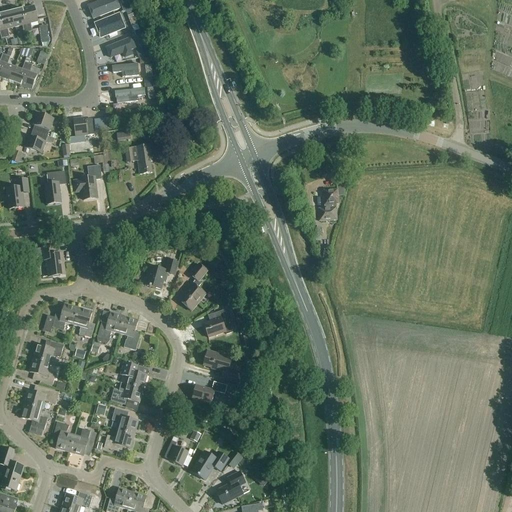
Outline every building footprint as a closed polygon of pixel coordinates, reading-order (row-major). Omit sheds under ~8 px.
[(116,0),(99,0),(88,4),(93,18),(120,7),(116,0)] [(38,23),(34,7),(22,10),(28,33),(32,32),(30,25),(38,23)] [(131,9),(120,13),(122,18),(133,14),(131,9)] [(22,10),(11,13),(15,28),(22,27),(24,34),(28,33),(22,10)] [(15,28),(11,13),(0,15),(0,18),(5,39),(9,38),(7,30),(15,28)] [(120,14),(96,24),(101,37),(125,28),(120,14)] [(133,14),(127,16),(132,27),(137,24),(133,14)] [(41,25),(43,39),(51,38),(49,23),(41,25)] [(136,53),(138,59),(151,57),(146,45),(141,35),(136,37),(140,48),(141,51),(136,53)] [(132,36),(106,46),(111,58),(123,53),(125,59),(134,55),(132,50),(136,48),(132,36)] [(9,49),(6,56),(10,58),(14,50),(9,49)] [(6,56),(0,73),(0,79),(9,83),(14,68),(7,65),(10,58),(6,56)] [(113,64),(113,72),(122,72),(123,78),(140,77),(139,62),(113,64)] [(14,68),(9,83),(20,87),(28,64),(24,63),(22,71),(14,68)] [(28,64),(20,87),(32,91),(37,76),(30,73),(32,66),(28,64)] [(144,87),(115,90),(116,104),(138,102),(138,94),(144,94),(144,87)] [(49,132),(54,120),(37,114),(34,122),(33,122),(32,126),(34,127),(33,132),(48,137),(48,135),(49,132)] [(82,119),(73,120),(67,121),(67,127),(74,126),(75,138),(88,137),(88,136),(94,136),(92,120),(86,121),(86,118),(82,119)] [(95,131),(107,129),(106,119),(94,121),(95,131)] [(27,141),(25,149),(41,155),(45,144),(47,145),(48,144),(53,145),(55,140),(54,140),(54,139),(48,137),(33,132),(30,138),(28,137),(27,141)] [(117,134),(118,142),(131,141),(129,133),(117,134)] [(100,135),(90,137),(92,146),(102,144),(100,135)] [(63,157),(70,156),(69,146),(62,147),(63,157)] [(139,176),(152,174),(150,163),(153,163),(150,147),(127,151),(129,164),(137,163),(139,176)] [(11,162),(18,165),(22,155),(14,152),(11,162)] [(101,157),(94,158),(95,165),(102,164),(101,157)] [(89,179),(81,180),(81,182),(74,182),(75,193),(82,192),(83,201),(97,200),(95,182),(102,181),(100,167),(88,168),(89,179)] [(47,206),(61,204),(59,187),(66,186),(64,173),(47,175),(48,185),(45,185),(47,206)] [(9,210),(24,209),(22,195),(29,194),(28,180),(16,181),(17,189),(7,190),(9,210)] [(324,192),(325,210),(318,210),(319,222),(337,221),(336,205),(338,205),(337,191),(324,192)] [(321,237),(320,228),(313,228),(313,237),(321,237)] [(63,263),(62,255),(56,255),(55,247),(43,249),(44,262),(47,261),(48,278),(63,276),(62,263),(63,263)] [(145,286),(161,291),(164,279),(166,279),(168,274),(175,276),(178,264),(168,261),(165,272),(150,267),(145,286)] [(178,301),(191,312),(205,295),(198,289),(201,285),(199,283),(207,273),(198,265),(189,277),(195,282),(193,285),(192,284),(178,301)] [(227,310),(231,321),(239,319),(235,307),(234,308),(233,303),(226,305),(227,310)] [(64,328),(65,324),(74,327),(78,309),(65,305),(61,317),(55,315),(54,319),(47,317),(43,332),(50,335),(52,329),(64,332),(65,329),(64,328)] [(92,313),(78,309),(74,327),(82,329),(81,333),(80,333),(79,337),(91,340),(95,326),(89,325),(92,313)] [(214,321),(203,325),(208,339),(225,333),(226,336),(232,334),(224,311),(212,315),(214,321)] [(102,324),(98,337),(97,337),(98,342),(107,345),(109,341),(109,340),(110,341),(111,338),(110,337),(111,333),(119,335),(124,318),(110,314),(107,325),(102,324)] [(124,318),(119,335),(128,338),(127,342),(126,342),(124,349),(136,352),(141,335),(135,333),(138,322),(124,318)] [(48,349),(37,346),(33,359),(50,364),(52,356),(57,357),(57,358),(60,359),(63,347),(50,343),(48,349)] [(77,350),(74,358),(83,360),(86,353),(77,350)] [(207,352),(203,367),(215,370),(215,371),(223,373),(221,380),(234,384),(238,372),(228,370),(231,359),(207,352)] [(138,354),(136,363),(145,365),(147,357),(138,354)] [(246,364),(253,366),(255,360),(248,358),(246,364)] [(50,364),(33,359),(29,373),(33,374),(32,380),(39,382),(52,386),(56,374),(52,373),(52,374),(48,373),(50,364)] [(83,372),(85,364),(78,362),(76,371),(83,372)] [(143,390),(147,377),(136,373),(137,368),(124,364),(120,376),(124,377),(128,378),(126,385),(143,390)] [(87,383),(94,384),(96,378),(89,376),(87,383)] [(195,387),(192,400),(212,405),(215,392),(225,395),(227,386),(213,382),(211,391),(195,387)] [(58,383),(56,389),(63,391),(65,385),(58,383)] [(139,404),(143,390),(126,385),(126,386),(121,384),(119,392),(113,390),(110,402),(126,407),(128,401),(139,404)] [(28,392),(25,405),(42,410),(44,402),(48,403),(48,404),(55,406),(59,394),(35,387),(33,393),(28,392)] [(215,404),(212,414),(222,416),(225,407),(215,404)] [(25,405),(21,419),(32,423),(31,428),(44,432),(47,420),(44,419),(44,420),(40,419),(42,410),(25,405)] [(96,415),(104,417),(106,408),(98,406),(96,415)] [(134,436),(138,423),(127,420),(128,414),(115,410),(111,422),(115,423),(115,422),(119,424),(117,431),(134,436)] [(69,454),(74,437),(66,435),(67,430),(68,431),(69,427),(57,424),(53,437),(59,439),(56,450),(69,454)] [(74,437),(69,454),(83,458),(84,456),(89,458),(96,435),(84,431),(82,433),(80,439),(74,437)] [(134,436),(117,431),(115,440),(111,439),(111,438),(107,437),(104,449),(117,453),(123,455),(125,449),(130,450),(134,436)] [(190,440),(197,443),(201,436),(194,432),(190,440)] [(168,462),(182,468),(188,453),(175,448),(179,439),(174,437),(164,458),(169,460),(168,462)] [(16,493),(24,468),(12,464),(15,453),(3,449),(0,458),(0,465),(7,468),(1,488),(16,493)] [(191,473),(205,482),(213,468),(220,473),(228,460),(218,453),(214,459),(204,453),(191,473)] [(247,466),(251,460),(238,453),(232,464),(237,467),(241,462),(247,466)] [(256,480),(260,475),(253,469),(249,474),(256,480)] [(215,492),(222,506),(243,495),(239,486),(245,483),(240,472),(227,479),(230,485),(215,492)] [(132,494),(119,490),(116,501),(110,500),(106,511),(118,511),(119,509),(128,511),(132,494)] [(14,511),(17,507),(16,506),(18,500),(0,494),(0,511),(14,511)] [(77,499),(66,496),(62,509),(70,511),(79,511),(81,507),(85,508),(85,509),(88,510),(92,498),(79,494),(77,499)] [(132,494),(128,511),(131,511),(148,511),(149,511),(143,509),(146,498),(132,494)]
